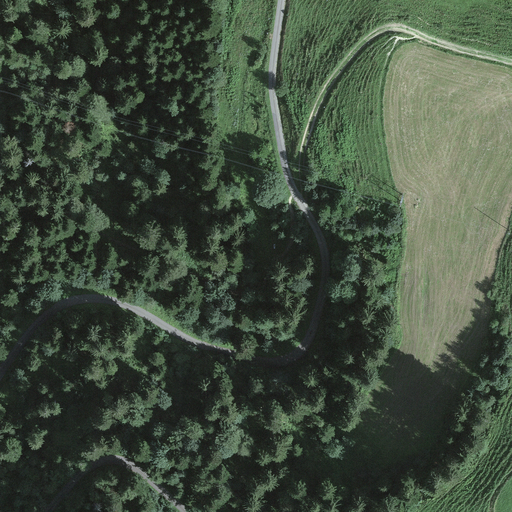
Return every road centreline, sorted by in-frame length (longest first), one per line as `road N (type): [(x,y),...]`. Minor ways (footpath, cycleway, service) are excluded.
road 1 (unclassified): [(282,0),(272,79),(281,147),(326,265),(302,350),(281,362),(234,355),(135,308),(83,298),(50,312),(0,373)]
road 2 (track): [(511,64),(403,29),(364,41),(316,109),(303,150),(303,206)]
road 3 (unclassified): [(48,511),(87,470),(111,458),(137,469),(186,511)]
